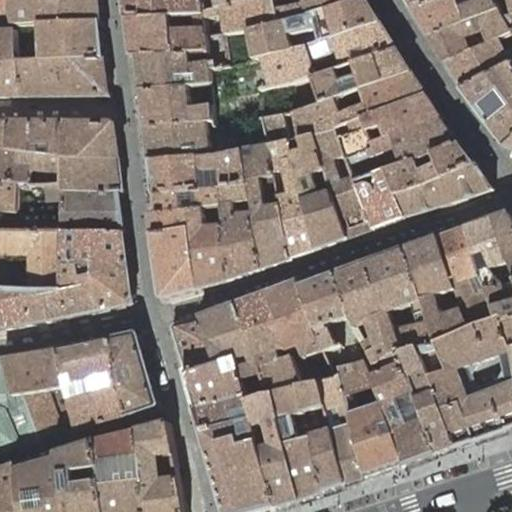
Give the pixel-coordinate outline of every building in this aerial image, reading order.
[(16,16),(15,0),(0,0),(0,18),(15,16),(16,16)] [(102,0),(15,0),(16,16),(15,16),(17,25),(19,26),(47,25),(104,23),(102,0)] [(126,0),(129,18),(174,17),(198,15),(208,15),(207,11),(206,0),(126,0)] [(206,0),(207,11),(257,0),(206,0)] [(208,15),(208,20),(226,15),(229,34),(231,34),(253,31),(314,17),(369,0),(257,0),(207,11),(208,15)] [(310,48),(384,23),(369,0),(314,17),(253,31),(254,38),(257,52),(258,60),(262,59),(310,48)] [(410,0),(416,9),(438,0),(410,0)] [(432,37),(504,12),(496,0),(438,0),(416,9),(432,37)] [(508,20),(509,19),(511,18),(511,9),(506,0),(496,0),(504,12),(508,20)] [(432,37),(448,63),(502,41),(511,36),(511,24),(509,19),(508,20),(504,12),(432,37)] [(135,58),(141,58),(141,56),(198,54),(211,53),(208,20),(208,15),(198,15),(199,29),(180,30),(180,27),(177,25),(175,25),(174,17),(129,18),(134,57),(135,57),(135,58)] [(109,59),(104,23),(47,25),(48,53),(21,54),(20,33),(19,26),(17,25),(18,32),(0,32),(0,99),(24,99),(22,63),(49,62),(109,59)] [(272,90),(273,89),(290,85),(295,84),(318,78),(320,77),(400,49),(384,23),(310,48),(262,59),(264,66),(272,90)] [(47,25),(19,26),(20,33),(21,54),(48,53),(47,25)] [(511,36),(502,41),(510,54),(511,53),(511,36)] [(448,63),(465,89),(511,67),(511,53),(510,54),(502,41),(448,63)] [(416,74),(401,49),(400,49),(320,77),(318,78),(323,99),(314,101),(316,107),(349,96),(415,74),(416,74)] [(141,58),(145,92),(193,87),(214,86),(215,86),(213,70),(219,70),(218,62),(199,64),(198,54),(141,56),(141,58)] [(114,97),(109,59),(49,62),(22,63),(24,99),(114,97)] [(511,67),(465,89),(510,147),(511,145),(511,67)] [(303,140),(319,137),(340,132),(340,130),(366,120),(430,96),(415,74),(349,96),(316,107),(298,113),(296,113),(303,140)] [(195,112),(216,110),(215,100),(214,88),(214,86),(193,87),(195,112)] [(145,92),(150,128),(217,122),(216,110),(195,112),(193,87),(145,92)] [(430,96),(366,120),(377,144),(442,118),(443,119),(445,118),(430,96)] [(292,142),(303,140),(296,113),(287,115),(292,142)] [(295,259),(351,239),(319,137),(303,140),(292,142),(287,115),(267,120),(272,147),(277,173),(288,171),(293,196),(282,198),(283,205),(293,260),(295,259)] [(350,157),(353,166),(402,149),(408,165),(463,144),(443,119),(442,118),(377,144),(366,120),(340,130),(340,132),(350,157)] [(150,128),(154,162),(215,157),(246,152),(272,147),(267,120),(229,125),(217,127),(217,122),(150,128)] [(0,212),(21,214),(21,186),(0,185),(0,153),(12,154),(14,124),(13,122),(0,121),(0,212)] [(116,125),(14,124),(12,154),(34,155),(36,155),(36,147),(55,146),(55,158),(66,160),(122,159),(118,127),(116,125)] [(351,239),(377,230),(360,182),(358,177),(347,182),(339,161),(350,157),(340,132),(319,137),(351,239)] [(408,165),(389,172),(399,196),(439,180),(478,164),(477,163),(463,144),(408,165)] [(36,147),(36,155),(55,158),(55,146),(36,147)] [(296,261),(295,259),(293,260),(283,205),(270,208),(264,179),(278,176),(277,173),(272,147),(246,152),(252,186),(254,202),(256,214),(265,271),(296,261)] [(252,186),(246,152),(215,157),(154,162),(158,195),(206,191),(204,172),(224,170),(225,189),(252,186)] [(34,155),(12,154),(0,153),(0,185),(21,186),(33,186),(34,174),(66,175),(66,188),(66,192),(123,192),(126,192),(122,159),(66,160),(55,158),(36,155),(34,155)] [(399,196),(409,218),(458,203),(497,191),(479,162),(477,163),(478,164),(439,180),(399,196)] [(223,190),(225,189),(224,170),(204,172),(206,191),(223,190)] [(277,173),(278,176),(282,198),(293,196),(288,171),(277,173)] [(360,182),(377,230),(409,218),(399,196),(389,172),(380,175),(360,182)] [(34,174),(33,186),(66,188),(66,175),(34,174)] [(33,186),(21,186),(21,214),(56,216),(56,201),(66,201),(65,233),(128,234),(126,223),(123,192),(66,192),(66,188),(33,186)] [(232,282),(265,271),(256,214),(243,215),(239,211),(238,205),(254,202),(252,186),(225,189),(223,190),(225,207),(225,212),(227,225),(232,282)] [(196,210),(225,207),(223,190),(206,191),(158,195),(159,211),(159,213),(196,210)] [(202,289),(232,282),(227,225),(208,227),(207,214),(225,212),(225,207),(196,210),(159,213),(159,211),(153,212),(155,235),(194,229),(202,289)] [(208,227),(227,225),(225,212),(207,214),(208,227)] [(506,322),(511,338),(511,215),(511,213),(496,219),(511,262),(511,261),(511,284),(490,292),(498,313),(501,318),(503,317),(505,322),(506,322)] [(483,275),(490,292),(511,284),(511,261),(511,262),(496,219),(469,228),(483,275)] [(475,329),(501,318),(498,313),(490,292),(483,275),(469,228),(442,238),(456,281),(475,329)] [(168,299),(202,289),(194,229),(155,235),(160,270),(164,296),(164,297),(165,297),(165,298),(166,298),(166,299),(167,299),(168,299)] [(128,234),(65,233),(0,232),(0,332),(1,332),(52,323),(51,292),(64,292),(64,278),(65,266),(132,266),(128,234)] [(439,344),(475,329),(456,281),(442,238),(409,250),(425,301),(432,322),(439,344)] [(402,353),(423,348),(439,344),(432,322),(399,330),(393,314),(425,301),(409,250),(338,275),(355,322),(380,363),(386,361),(401,353),(402,353)] [(136,302),(132,266),(65,266),(64,278),(64,292),(51,292),(52,323),(72,319),(133,306),(134,306),(134,305),(135,305),(135,304),(136,304),(136,303),(136,302)] [(337,379),(344,376),(343,370),(366,364),(368,368),(370,368),(380,363),(355,322),(338,275),(304,287),(303,288),(318,329),(317,330),(337,379)] [(324,382),(337,379),(317,330),(318,329),(303,288),(304,287),(302,281),(270,292),(291,350),(302,346),(306,356),(296,359),(296,358),(294,358),(306,387),(324,382)] [(284,393),(306,387),(294,358),(282,361),(281,351),(289,349),(290,350),(291,350),(270,292),(239,303),(269,385),(280,381),(284,393)] [(251,402),(267,398),(264,386),(269,385),(239,303),(203,316),(204,319),(221,366),(221,367),(240,361),(251,402)] [(511,338),(506,322),(505,322),(503,317),(501,318),(475,329),(439,344),(423,348),(442,398),(460,449),(496,436),(511,430),(511,338)] [(175,328),(189,375),(221,366),(204,319),(176,325),(175,328)] [(139,334),(114,340),(122,374),(120,375),(131,416),(160,407),(161,405),(141,336),(139,334)] [(114,340),(59,352),(68,388),(67,388),(70,405),(76,431),(77,434),(131,416),(120,375),(122,374),(114,340)] [(440,456),(460,449),(442,398),(423,348),(402,353),(418,397),(440,456)] [(23,395),(39,443),(63,436),(48,391),(60,389),(67,388),(68,388),(59,352),(8,360),(17,396),(23,395)] [(408,467),(440,456),(418,397),(402,353),(401,353),(386,361),(390,371),(375,378),(370,368),(368,368),(366,364),(343,370),(344,376),(348,398),(379,388),(382,395),(400,435),(408,467)] [(0,458),(26,448),(25,447),(39,443),(23,395),(17,396),(8,360),(0,361),(0,458)] [(265,511),(278,509),(251,402),(240,361),(221,367),(221,366),(189,375),(228,511),(265,511)] [(349,487),(369,480),(348,398),(344,376),(337,379),(324,382),(349,487)] [(303,503),(349,487),(324,382),(306,387),(284,393),(275,395),(303,503)] [(70,405),(67,388),(60,389),(64,406),(70,405)] [(369,480),(408,467),(400,435),(382,395),(379,388),(348,398),(369,480)] [(278,509),(303,503),(275,395),(267,398),(251,402),(278,509)] [(146,462),(150,511),(188,511),(173,423),(170,423),(163,425),(140,432),(146,462)] [(108,511),(150,511),(146,462),(140,432),(99,443),(108,511)] [(67,511),(108,511),(99,443),(60,455),(67,511)] [(25,511),(67,511),(60,455),(20,467),(25,511)] [(0,511),(25,511),(20,467),(0,473),(0,511)]
